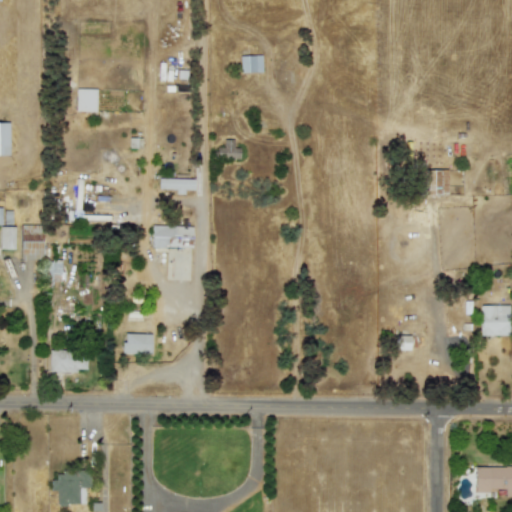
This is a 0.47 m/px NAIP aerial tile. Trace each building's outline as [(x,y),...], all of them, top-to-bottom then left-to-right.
[(260,55),(238,56),(239,73),(261,72),(260,55)] [(75,111),(95,111),(95,89),(75,89),(75,111)] [(0,155),(8,155),(8,123),(0,122),(0,155)] [(216,159),(239,159),(239,148),(232,147),(232,140),(222,139),(222,147),(216,147),(216,159)] [(417,170),(418,195),(447,195),(446,169),(417,170)] [(157,188),(174,189),(174,194),(184,194),(184,189),(193,190),(193,179),(157,178),(157,188)] [(40,259),(41,225),(19,225),(18,258),(40,259)] [(191,226),(150,225),(150,247),(191,247),(191,226)] [(14,227),(0,226),(0,248),(13,249),(14,227)] [(51,275),(60,275),(61,261),(44,261),(43,283),(50,283),(51,275)] [(479,306),(480,335),(507,335),(507,305),(479,306)] [(150,333),(122,333),(121,354),(149,354),(150,333)] [(408,335),(395,336),(395,349),(409,349),(408,335)] [(48,370),(85,371),(85,351),(48,350),(48,370)] [(511,467),(473,467),(473,491),(504,491),(504,497),(511,496),(511,467)] [(87,471),(52,470),(51,490),(55,490),(55,504),(83,505),(84,486),(87,486),(87,471)]
